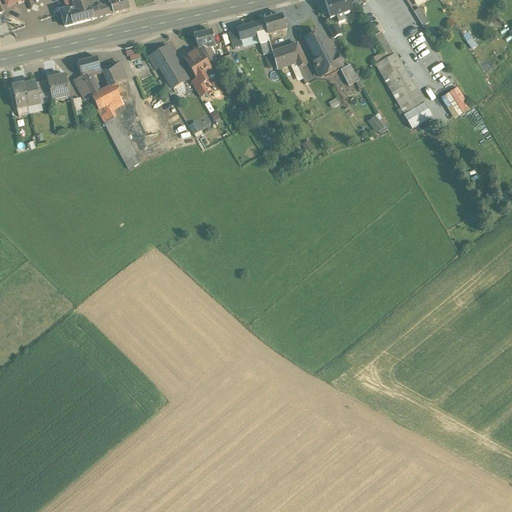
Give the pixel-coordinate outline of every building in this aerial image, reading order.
[(63,0),(68,10),(68,11),(74,9),(72,3),(70,0),(63,0)] [(85,0),(82,0),(72,3),(74,9),(68,11),(67,11),(72,25),(93,20),(91,12),(89,12),(86,3),(85,0)] [(104,0),(94,0),(86,3),(89,12),(91,12),(107,7),(104,0)] [(118,0),(109,0),(107,1),(109,5),(112,14),(128,10),(125,0),(121,0),(119,1),(118,0)] [(344,0),(334,0),(325,3),(329,16),(330,19),(337,17),(338,20),(342,19),(341,16),(349,13),(344,0)] [(325,3),(316,7),(322,18),(329,16),(325,3)] [(107,7),(91,12),(93,20),(110,15),(107,7)] [(68,10),(60,13),(65,27),(72,25),(67,11),(68,11),(68,10)] [(414,13),(423,28),(428,25),(419,10),(414,13)] [(281,16),(263,22),(267,36),(286,31),(281,16)] [(263,22),(254,24),(258,36),(258,38),(260,45),(269,43),(267,36),(263,22)] [(254,24),(247,26),(251,38),(258,36),(254,24)] [(247,26),(236,30),(237,32),(240,41),(251,38),(247,26)] [(335,27),(329,30),(334,39),(340,35),(335,27)] [(211,31),(193,36),(198,50),(207,47),(215,45),(211,31)] [(240,41),(237,32),(228,34),(232,48),(241,45),(240,41)] [(318,34),(306,40),(315,59),(327,53),(318,34)] [(375,38),(387,59),(395,55),(383,34),(375,38)] [(271,53),(269,43),(260,45),(263,57),(271,53)] [(297,45),(289,47),(296,64),(297,68),(306,64),(297,45)] [(179,63),(169,47),(164,50),(174,66),(179,63)] [(207,47),(198,50),(202,57),(210,54),(207,47)] [(289,47),(271,53),(276,71),(296,64),(289,47)] [(130,61),(140,59),(138,49),(128,52),(130,61)] [(164,50),(153,56),(160,68),(172,88),(180,84),(177,79),(180,77),(174,66),(164,50)] [(198,50),(191,54),(186,57),(189,62),(186,64),(197,80),(199,84),(206,79),(204,77),(207,75),(212,72),(207,64),(202,57),(198,50)] [(315,59),(311,61),(320,78),(342,67),(339,60),(337,61),(332,51),(327,53),(315,59)] [(210,54),(202,57),(207,64),(213,61),(210,54)] [(387,59),(375,66),(397,102),(416,91),(395,55),(387,59)] [(160,68),(153,56),(148,60),(155,71),(160,68)] [(213,61),(207,64),(212,72),(232,66),(228,57),(213,61)] [(97,58),(78,64),(81,77),(90,75),(91,75),(100,73),(97,58)] [(188,79),(179,63),(174,66),(180,77),(177,79),(180,84),(188,79)] [(119,64),(106,70),(107,73),(108,76),(106,78),(110,86),(111,88),(111,89),(113,87),(126,82),(119,64)] [(350,66),(340,71),(348,87),(359,82),(350,66)] [(90,75),(81,77),(91,96),(92,97),(99,94),(90,75)] [(216,89),(207,75),(204,77),(206,79),(199,84),(200,85),(199,85),(206,95),(206,96),(209,96),(215,92),(216,89)] [(65,76),(47,81),(50,94),(52,101),(69,97),(65,76)] [(199,84),(197,80),(191,84),(200,99),(206,95),(199,85),(200,85),(199,84)] [(82,81),(76,84),(84,100),(91,96),(82,81)] [(47,82),(35,85),(38,96),(50,94),(47,82)] [(23,85),(17,87),(17,88),(12,89),(11,88),(16,110),(28,108),(28,109),(40,106),(38,96),(35,85),(35,83),(29,85),(29,86),(24,87),(23,85)] [(111,88),(99,94),(92,97),(91,98),(98,111),(106,107),(120,100),(113,87),(111,89),(111,88)] [(446,97),(458,116),(469,109),(458,90),(446,97)] [(416,91),(397,102),(404,115),(423,104),(416,91)] [(80,99),(73,101),(76,113),(83,112),(80,99)] [(106,107),(98,111),(107,128),(115,124),(113,120),(106,107)] [(107,128),(128,170),(142,163),(118,117),(113,120),(115,124),(107,128)] [(379,134),(385,128),(377,118),(370,123),(379,134)]
